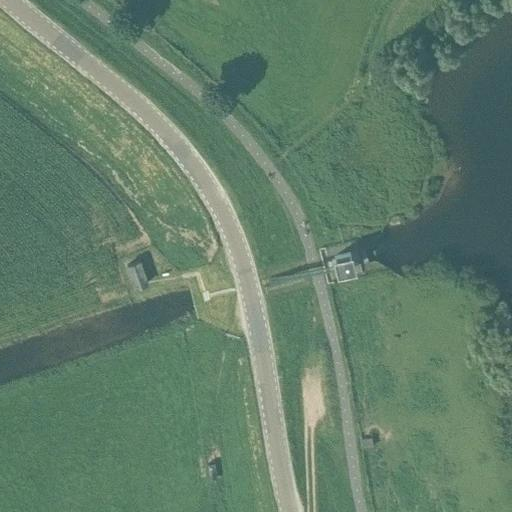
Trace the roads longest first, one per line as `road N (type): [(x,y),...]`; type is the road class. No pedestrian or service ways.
road 1 (tertiary): [(290,511),(246,285),(188,161),(154,122),(8,0)]
road 2 (track): [(392,0),(352,99),(273,173)]
